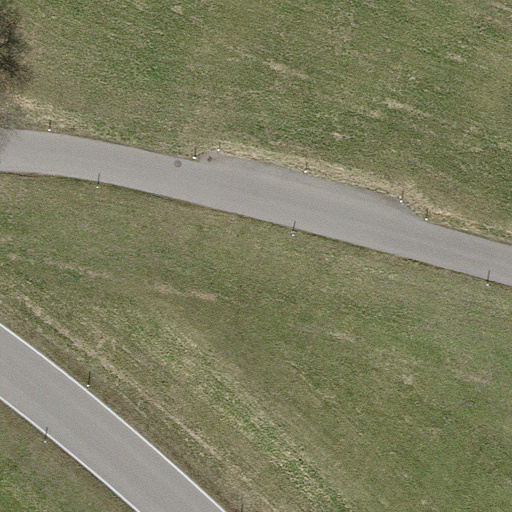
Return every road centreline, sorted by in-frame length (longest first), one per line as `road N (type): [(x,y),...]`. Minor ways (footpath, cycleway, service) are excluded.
road 1 (residential): [(0,153),(204,185),(511,265)]
road 2 (tertiary): [(185,511),(0,365)]
